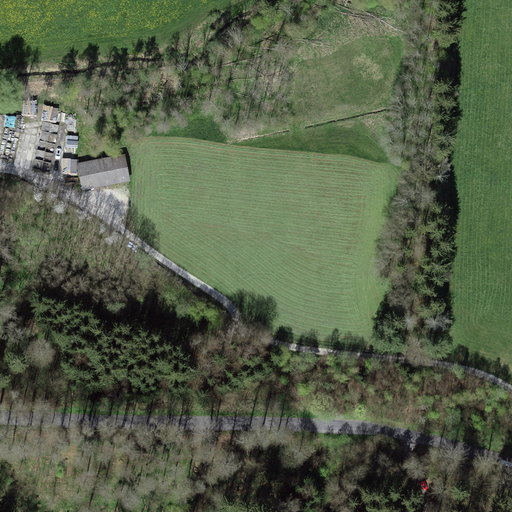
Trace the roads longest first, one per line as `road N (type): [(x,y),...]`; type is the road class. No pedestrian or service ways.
road 1 (track): [(511,389),(453,365),(258,336),(219,296),(79,201),(0,173)]
road 2 (tertiary): [(0,416),(361,426),(511,464)]
